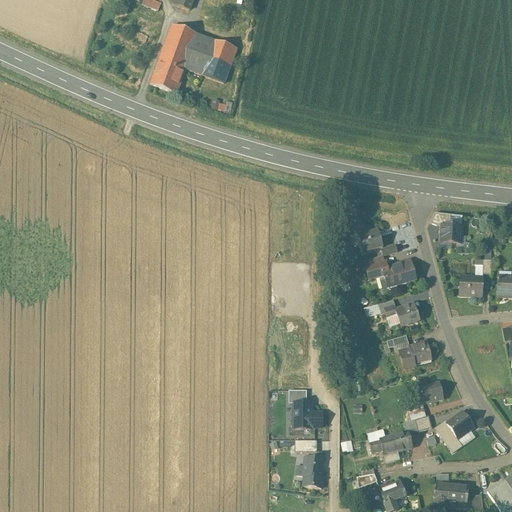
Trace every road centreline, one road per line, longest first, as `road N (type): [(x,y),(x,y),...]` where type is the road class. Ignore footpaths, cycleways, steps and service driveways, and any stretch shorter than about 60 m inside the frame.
road 1 (secondary): [(420,185),(221,141),(0,51)]
road 2 (residential): [(317,316),(314,385),(332,404),(333,511)]
road 3 (residential): [(511,442),(460,370),(443,323)]
